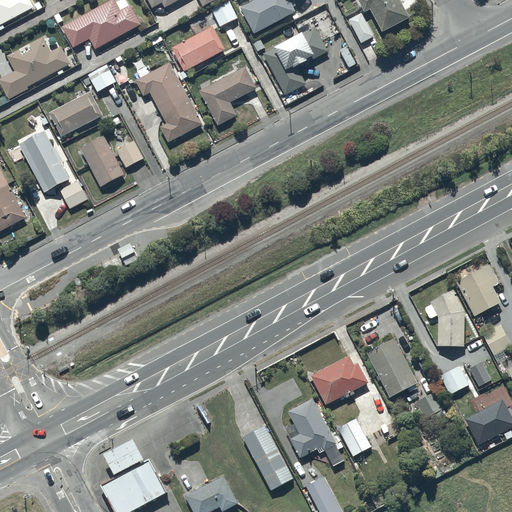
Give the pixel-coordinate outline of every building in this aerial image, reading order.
[(34,6),(30,0),(0,0),(0,29),(5,27),(3,23),(34,6)] [(116,0),(110,0),(63,25),(74,46),(90,38),(96,48),(142,23),(131,3),(130,4),(127,0),(120,0),(117,1),(116,0)] [(230,0),(229,0),(212,8),(220,26),(239,17),(230,0)] [(289,0),(251,0),(240,7),(254,33),(295,11),(289,0)] [(400,0),(358,0),(365,11),(370,8),(382,31),(409,16),(400,0)] [(361,12),(349,19),(361,42),(373,35),(361,12)] [(213,25),(173,46),(175,52),(174,52),(178,60),(179,59),(185,70),(226,49),(213,25)] [(302,30),(274,44),(275,47),(263,52),(280,87),(277,89),(280,95),(284,93),(285,95),(289,93),(293,100),(300,96),(296,88),(306,83),(297,63),(307,58),(307,57),(309,56),(311,59),(328,51),(315,26),(303,32),(302,30)] [(0,78),(10,98),(29,88),(28,86),(71,63),(62,45),(52,50),(44,35),(30,43),(33,48),(24,53),(21,48),(8,55),(16,70),(0,78)] [(203,123),(170,61),(150,72),(142,55),(132,60),(141,77),(136,79),(145,95),(150,92),(167,122),(161,125),(169,141),(203,123)] [(107,63),(88,73),(98,91),(117,81),(107,63)] [(245,65),(212,83),(210,79),(198,85),(201,89),(199,90),(218,124),(237,114),(231,102),(257,88),(245,65)] [(91,91),(50,112),(62,136),(103,115),(91,91)] [(46,130),(20,143),(45,192),(71,178),(62,160),(63,159),(56,146),(55,147),(46,130)] [(125,173),(104,134),(80,147),(101,186),(125,173)] [(135,139),(117,149),(127,167),(144,157),(135,139)] [(0,230),(26,217),(0,167),(0,230)] [(79,179),(61,189),(71,208),(89,198),(79,179)] [(483,267),(456,280),(474,315),(491,306),(493,311),(499,307),(497,303),(501,301),(483,267)] [(465,309),(453,288),(430,300),(432,303),(426,306),(425,309),(429,316),(432,317),(437,314),(438,316),(438,344),(464,345),(464,342),(466,343),(466,338),(464,338),(465,309)] [(500,323),(482,332),(494,354),(511,345),(500,323)] [(394,337),(366,351),(390,396),(417,381),(394,337)] [(349,355),(311,375),(326,403),(345,393),(347,396),(354,392),(353,389),(368,381),(358,362),(354,364),(349,355)] [(479,386),(492,379),(482,361),(470,368),(479,386)] [(469,384),(459,365),(440,375),(451,394),(469,384)] [(435,390),(415,400),(424,417),(443,407),(435,390)] [(312,397),(287,410),(295,425),(286,430),(300,457),(322,445),(333,465),(344,459),(337,446),(343,443),(340,438),(336,441),(312,397)] [(511,416),(502,398),(464,418),(479,444),(511,425),(511,416)] [(371,446),(356,417),(338,427),(354,455),(371,446)] [(266,426),(244,438),(272,491),(294,479),(266,426)] [(145,458),(135,438),(104,454),(115,474),(145,458)] [(126,511),(167,491),(150,458),(101,483),(116,511),(126,511)] [(225,474),(186,495),(195,511),(211,511),(221,506),(223,510),(239,502),(225,474)] [(342,511),(323,475),(306,485),(320,511),(342,511)]
